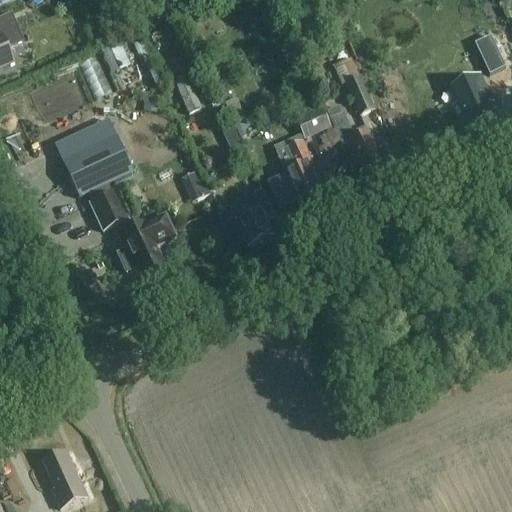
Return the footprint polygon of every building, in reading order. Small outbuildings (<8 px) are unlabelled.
[(0,72),(14,66),(8,52),(23,45),(11,17),(0,22),(0,72)] [(489,79),(505,71),(490,40),(474,48),(489,79)] [(343,88),(358,120),(372,113),(348,63),(331,71),(339,90),(343,88)] [(482,73),(455,86),(463,104),(459,106),(471,132),(498,119),(490,104),(495,101),(482,73)] [(202,114),(189,84),(176,90),(189,119),(202,114)] [(130,102),(112,114),(118,124),(137,112),(130,102)] [(293,123),(303,144),(329,132),(319,110),(293,123)] [(341,149),(347,147),(356,168),(359,166),(367,184),(386,175),(365,130),(352,135),(343,116),(330,122),(341,149)] [(115,140),(62,165),(80,203),(133,177),(115,140)] [(286,178),(266,186),(278,214),(298,205),(301,212),(324,202),(319,190),(322,189),(311,164),(302,144),(276,156),(285,176),(286,178)] [(130,224),(117,195),(89,207),(102,237),(130,224)] [(274,241),(260,207),(255,196),(229,208),(248,252),(274,241)] [(125,254),(117,258),(125,277),(138,272),(144,285),(167,275),(158,254),(157,252),(159,251),(176,243),(176,242),(165,220),(146,228),(119,241),(125,254)] [(72,476),(63,457),(34,471),(42,487),(26,495),(34,511),(84,511),(87,511),(78,492),(90,486),(83,470),(72,476)]
